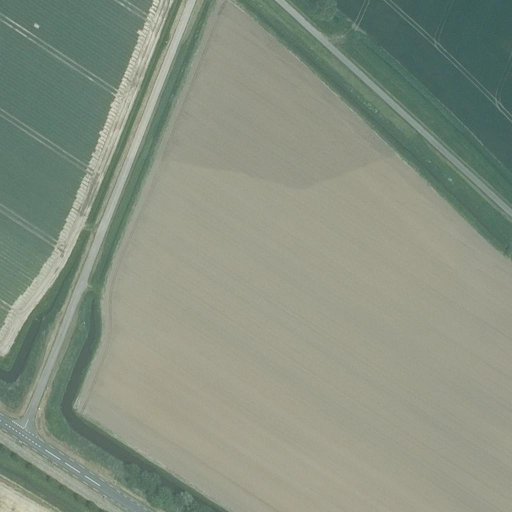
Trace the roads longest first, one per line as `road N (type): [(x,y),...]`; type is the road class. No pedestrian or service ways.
road 1 (unclassified): [(22,434),(193,0)]
road 2 (unclassified): [(511,214),(277,0)]
road 3 (secondary): [(139,511),(22,434)]
